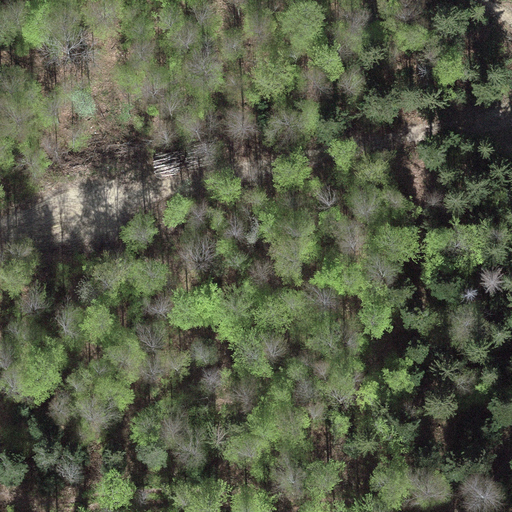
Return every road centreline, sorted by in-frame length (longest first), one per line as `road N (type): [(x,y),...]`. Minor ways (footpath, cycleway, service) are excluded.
road 1 (track): [(0,232),(511,115)]
road 2 (track): [(0,495),(104,502),(206,485),(414,511)]
